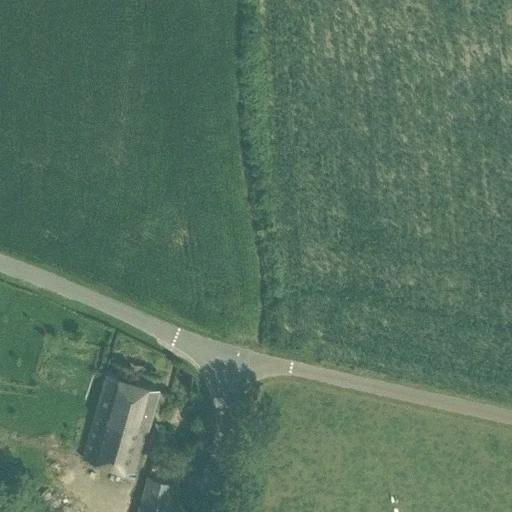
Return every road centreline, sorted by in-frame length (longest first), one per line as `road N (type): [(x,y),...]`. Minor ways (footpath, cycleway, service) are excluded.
road 1 (unclassified): [(511,415),(244,361)]
road 2 (unclassified): [(244,361),(0,264)]
road 3 (unclassified): [(204,511),(244,361)]
